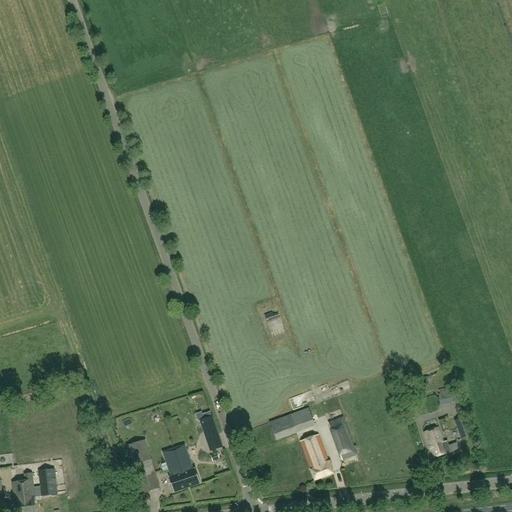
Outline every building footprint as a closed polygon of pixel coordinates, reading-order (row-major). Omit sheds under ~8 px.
[(455,391),(451,392),(439,395),(441,405),(458,401),(455,391)] [(349,395),(364,440),(379,435),(366,393),(358,395),(357,393),(349,395)] [(309,409),(270,424),(276,440),(315,426),(309,409)] [(212,417),(201,421),(207,438),(218,435),(212,417)] [(343,418),(328,423),(342,462),(357,456),(343,418)] [(465,418),(454,421),(461,440),(471,436),(465,418)] [(439,428),(424,433),(433,459),(450,454),(447,442),(443,443),(439,428)] [(318,435),(300,442),(315,482),(333,475),(318,435)] [(185,446),(174,449),(188,488),(195,486),(200,484),(201,484),(195,468),(195,469),(193,469),(185,446)] [(160,488),(148,449),(130,455),(142,494),(160,488)] [(188,488),(174,449),(164,453),(172,477),(170,477),(169,477),(174,493),(175,493),(175,492),(188,488)] [(54,471),(39,472),(41,497),(57,496),(54,471)] [(24,482),(12,483),(14,501),(15,501),(16,511),(35,511),(34,499),(35,499),(32,474),(24,475),(24,482)]
